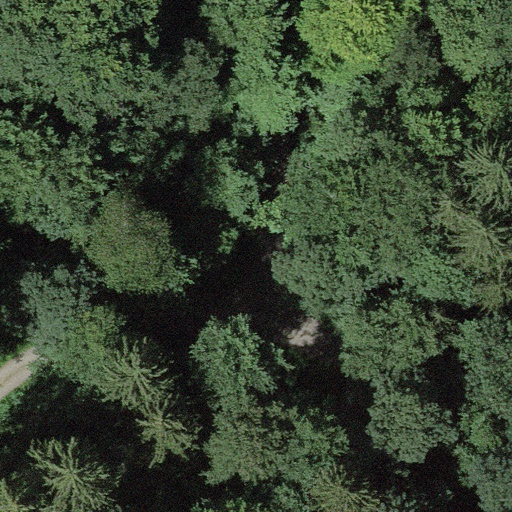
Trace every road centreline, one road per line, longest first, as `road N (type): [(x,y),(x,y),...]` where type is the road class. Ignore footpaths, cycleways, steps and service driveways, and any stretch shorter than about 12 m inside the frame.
road 1 (track): [(237,302),(304,0)]
road 2 (track): [(237,302),(511,443)]
road 3 (track): [(0,373),(29,343),(134,313),(237,302)]
